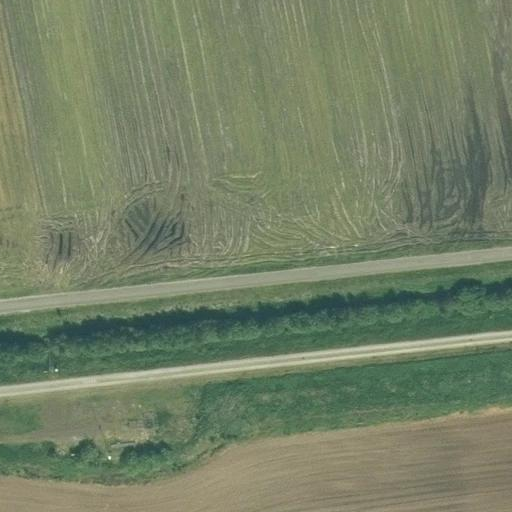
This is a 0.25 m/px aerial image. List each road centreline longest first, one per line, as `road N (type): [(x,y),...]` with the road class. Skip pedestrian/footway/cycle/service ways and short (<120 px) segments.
road 1 (track): [(511,335),(0,392)]
road 2 (unclassified): [(511,253),(0,306)]
